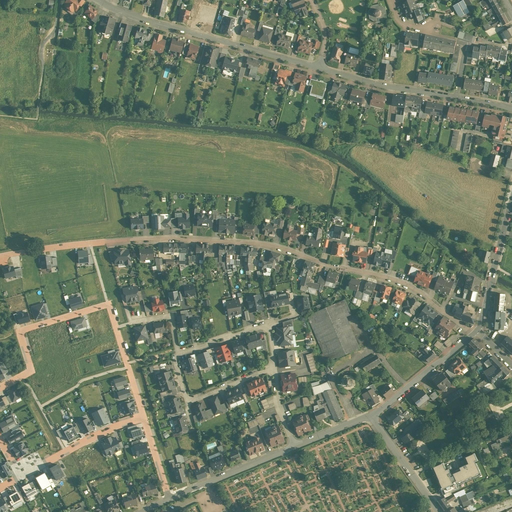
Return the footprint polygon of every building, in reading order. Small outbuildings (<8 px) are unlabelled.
[(77,0),(67,0),(65,3),(65,7),(68,9),(72,12),(75,11),(76,11),(77,11),(79,9),(79,8),(78,7),(79,5),(81,6),(84,2),(81,0),(77,0),(78,0),(77,0)] [(411,0),(403,3),(402,4),(403,6),(401,7),(401,8),(402,10),(404,9),(415,5),(413,0),(411,0)] [(463,0),(463,1),(453,6),(460,18),(461,18),(462,21),(468,18),(466,15),(479,7),(477,4),(475,0),(463,0)] [(496,0),(484,0),(481,2),(480,4),(482,6),(485,11),(487,10),(498,4),(499,4),(496,0)] [(166,6),(157,3),(154,15),(164,18),(166,6)] [(305,4),(294,8),(297,14),(300,13),(307,10),(305,4)] [(380,4),(372,6),(368,12),(370,19),(376,23),(383,22),(387,16),(386,8),(380,4)] [(498,4),(487,10),(489,13),(494,10),(496,13),(498,17),(504,14),(499,4),(498,4)] [(415,5),(404,9),(405,11),(404,12),(406,15),(409,17),(408,18),(410,19),(411,18),(411,19),(416,18),(422,15),(420,10),(417,11),(415,5)] [(90,6),(87,10),(86,10),(85,11),(85,12),(85,13),(92,19),(97,13),(98,12),(90,6)] [(183,10),(179,9),(178,13),(180,14),(178,22),(187,24),(190,12),(183,10)] [(97,13),(92,19),(91,20),(96,24),(100,15),(97,13)] [(504,14),(498,17),(499,19),(492,23),(491,24),(492,26),(493,27),(497,25),(498,27),(503,25),(503,26),(509,23),(504,14)] [(422,15),(416,18),(419,24),(425,20),(423,15),(422,15)] [(110,18),(107,18),(103,17),(102,18),(101,22),(100,23),(100,25),(100,26),(99,31),(99,32),(110,35),(111,35),(111,34),(115,21),(114,20),(111,19),(110,18)] [(235,19),(227,17),(226,22),(225,25),(233,27),(235,19)] [(491,21),(483,25),(486,31),(489,29),(487,26),(489,25),(490,27),(492,26),(491,24),(492,23),(491,21)] [(244,22),(243,26),(241,35),(252,38),(254,30),(248,28),(249,24),(244,22)] [(131,27),(122,24),(120,31),(118,39),(127,42),(131,27)] [(224,28),(223,34),(224,34),(229,36),(230,36),(233,27),(225,25),(224,28)] [(511,27),(506,31),(501,34),(506,42),(511,39),(511,41),(511,27)] [(141,28),(139,28),(138,28),(135,38),(139,39),(138,42),(143,43),(144,40),(146,34),(145,33),(145,32),(144,31),(142,30),(142,29),(141,29),(141,28)] [(268,30),(262,28),(259,40),(270,43),(273,31),(269,29),(268,30)] [(375,34),(366,32),(363,51),(372,52),(375,34)] [(291,42),(292,42),(294,35),(287,33),(286,36),(292,38),(291,42)] [(419,35),(407,33),(405,44),(417,46),(419,35)] [(286,36),(280,34),(277,45),(283,47),(286,36)] [(476,37),(465,34),(463,39),(474,43),(476,37)] [(152,49),(158,51),(159,52),(161,53),(162,52),(165,41),(161,40),(162,36),(156,35),(154,41),(152,49)] [(286,36),(283,47),(289,48),(291,42),(292,38),(286,36)] [(440,39),(426,36),(425,41),(423,46),(423,47),(437,50),(440,39)] [(176,40),(172,39),(169,50),(172,50),(173,53),(175,57),(179,58),(180,54),(183,46),(184,42),(179,41),(176,40)] [(456,42),(440,39),(437,50),(454,54),(455,46),(456,42)] [(307,42),(301,40),(298,51),(304,53),(307,42)] [(313,44),(307,42),(304,53),(310,54),(313,44)] [(192,45),(191,44),(190,45),(189,48),(187,56),(187,58),(187,57),(195,59),(196,54),(197,53),(198,52),(197,51),(198,47),(193,46),(192,45)] [(337,44),(336,44),(335,47),(334,47),(332,57),(340,60),(343,50),(342,49),(343,46),(342,45),(337,44)] [(488,48),(481,46),(481,48),(479,57),(480,57),(486,58),(487,57),(486,57),(488,48)] [(495,47),(488,46),(488,48),(486,57),(487,57),(493,58),(495,47)] [(207,47),(202,64),(214,67),(216,59),(219,50),(207,47)] [(359,53),(362,54),(363,51),(350,47),(349,52),(349,53),(358,56),(359,53)] [(481,48),(474,47),(473,54),(473,57),(472,58),(479,59),(480,57),(479,57),(481,48)] [(502,49),(495,47),(493,58),(499,59),(501,50),(502,49)] [(501,50),(499,59),(499,61),(505,62),(506,62),(507,56),(508,51),(501,50)] [(349,53),(348,53),(347,58),(345,64),(356,67),(358,61),(359,56),(358,56),(349,53)] [(261,62),(247,57),(246,63),(249,64),(252,65),(250,69),(249,74),(256,76),(258,67),(259,67),(261,62)] [(223,66),(222,69),(223,70),(234,73),(235,72),(236,68),(237,68),(238,65),(237,64),(238,61),(234,60),(233,59),(231,58),(229,59),(226,58),(225,58),(223,66)] [(371,65),(366,64),(365,66),(363,74),(373,76),(374,72),(372,72),(373,69),(370,68),(371,65)] [(385,65),(382,64),(380,80),(390,81),(392,66),(389,65),(385,65)] [(285,72),(280,70),(279,72),(279,74),(278,75),(277,76),(278,78),(276,84),(277,84),(284,86),(285,84),(287,76),(288,73),(287,72),(286,71),(285,72)] [(428,75),(420,73),(418,82),(418,83),(418,82),(427,84),(427,82),(428,75)] [(302,76),(300,75),(299,76),(296,75),(295,78),(293,84),(294,84),(298,85),(297,90),(302,92),(304,86),(305,85),(306,84),(305,82),(306,78),(302,77),(302,76)] [(317,87),(313,86),(312,86),(310,94),(317,96),(317,98),(323,99),(323,98),(327,84),(319,81),(317,87)] [(347,86),(335,83),(334,86),(332,92),(335,93),(333,99),(335,99),(335,100),(337,100),(339,100),(340,94),(344,95),(347,86)] [(499,87),(490,85),(489,92),(489,94),(497,96),(498,96),(499,87)] [(366,93),(353,89),(350,100),(362,103),(363,104),(364,98),(366,93)] [(383,98),(378,97),(378,96),(376,95),(375,96),(373,95),(372,100),(371,105),(383,108),(385,102),(385,101),(387,101),(387,99),(386,97),(384,97),(383,98)] [(406,97),(394,96),(393,105),(398,105),(398,106),(404,107),(405,107),(405,106),(406,97)] [(415,97),(407,96),(406,97),(405,106),(412,107),(414,107),(415,97)] [(422,98),(415,97),(414,107),(412,107),(411,113),(412,113),(412,111),(420,113),(421,109),(422,98)] [(426,110),(426,113),(427,114),(433,115),(436,104),(428,102),(426,110)] [(443,105),(436,104),(433,115),(440,116),(441,116),(442,113),(443,105)] [(456,108),(450,107),(449,109),(448,116),(447,119),(447,120),(447,119),(452,121),(453,121),(453,120),(456,108)] [(462,109),(456,108),(453,120),(458,122),(459,122),(459,121),(462,109)] [(467,110),(462,109),(459,121),(464,122),(464,123),(465,123),(465,122),(468,110),(467,110)] [(473,111),(468,110),(467,110),(468,110),(465,122),(470,123),(470,124),(471,124),(471,123),(473,111)] [(479,112),(473,111),(471,123),(476,124),(476,125),(478,120),(479,114),(479,112)] [(401,115),(396,115),(396,122),(403,123),(404,114),(401,114),(401,115)] [(491,116),(485,115),(483,122),(482,127),(484,127),(487,128),(489,128),(489,127),(491,128),(491,126),(493,126),(491,135),(492,135),(492,136),(494,136),(503,138),(503,139),(504,139),(509,118),(502,116),(502,117),(497,116),(495,116),(491,115),(491,116)] [(460,132),(454,131),(450,148),(456,149),(460,132)] [(472,135),(466,134),(463,151),(469,153),(472,135)] [(500,156),(492,154),(489,166),(497,168),(500,156)] [(157,214),(151,215),(152,218),(152,229),(153,229),(163,228),(163,227),(163,221),(163,216),(157,217),(157,214)] [(188,214),(183,215),(184,218),(178,218),(178,227),(179,228),(180,228),(180,229),(184,229),(184,228),(189,228),(188,214)] [(198,214),(198,218),(197,226),(204,227),(205,215),(198,214)] [(212,215),(205,215),(204,227),(212,227),(212,219),(212,215)] [(142,220),(131,220),(131,229),(135,228),(135,229),(139,229),(139,228),(143,228),(143,223),(142,220)] [(220,220),(219,220),(219,225),(219,232),(218,232),(218,233),(219,233),(226,233),(227,220),(220,220)] [(234,221),(227,220),(226,233),(233,234),(234,226),(234,221)] [(277,225),(265,222),(264,225),(263,226),(262,228),(263,229),(262,234),(268,236),(268,234),(270,234),(275,235),(277,228),(277,225)] [(251,225),(244,224),(243,234),(246,234),(247,235),(251,236),(252,235),(254,235),(254,234),(255,226),(254,226),(251,226),(251,225)] [(342,227),(335,226),(333,237),(340,239),(342,227)] [(305,228),(298,227),(297,232),(297,234),(304,235),(304,233),(305,228)] [(292,230),(287,229),(287,230),(286,229),(284,238),(288,239),(288,240),(292,240),(296,240),(297,234),(297,232),(292,231),(292,230)] [(308,236),(307,243),(306,244),(310,245),(310,246),(313,247),(313,246),(317,247),(318,243),(319,243),(322,233),(321,232),(320,231),(317,230),(316,231),(315,231),(315,232),(314,231),(314,234),(315,234),(314,237),(308,236)] [(171,244),(163,244),(163,252),(171,252),(171,244)] [(179,244),(171,244),(171,252),(179,253),(179,244)] [(187,244),(179,244),(179,253),(187,253),(187,244)] [(204,245),(196,244),(196,253),(200,253),(200,260),(203,260),(204,245)] [(346,246),(333,244),(331,257),(344,259),(344,257),(345,249),(346,246)] [(212,245),(204,245),(203,260),(207,261),(207,253),(212,253),(212,245)] [(227,247),(219,246),(218,254),(220,254),(223,254),(223,257),(222,262),(226,263),(226,262),(227,247)] [(235,247),(227,247),(226,262),(226,263),(229,263),(230,259),(230,255),(234,255),(235,247)] [(249,248),(241,247),(240,255),(245,256),(244,264),(248,264),(249,248)] [(362,248),(356,247),(355,253),(354,253),(353,254),(353,256),(354,257),(353,261),(355,261),(356,262),(357,263),(358,262),(366,263),(367,257),(367,253),(361,252),(362,248)] [(257,248),(249,248),(248,264),(251,264),(252,256),(256,256),(257,248)] [(153,249),(139,249),(139,254),(138,255),(137,256),(137,258),(139,260),(140,259),(153,259),(153,250),(153,249)] [(124,250),(115,251),(114,251),(115,260),(115,264),(118,264),(125,263),(125,265),(131,265),(130,258),(129,258),(128,250),(125,250),(124,250)] [(87,251),(78,252),(79,263),(88,262),(88,255),(87,251)] [(377,251),(376,256),(374,265),(381,267),(385,253),(377,251)] [(482,262),(488,263),(491,253),(483,251),(481,262),(482,262)] [(273,263),(272,268),(275,269),(276,265),(277,263),(278,264),(279,260),(280,255),(280,254),(276,253),(273,263)] [(392,255),(385,253),(381,267),(389,268),(391,259),(392,255)] [(50,257),(41,258),(43,269),(51,268),(51,267),(50,257)] [(52,257),(50,257),(51,267),(58,266),(57,257),(52,258),(52,257)] [(306,261),(306,264),(304,263),(303,267),(305,267),(304,271),(305,271),(303,277),(307,278),(311,262),(306,261)] [(311,262),(307,278),(311,279),(312,273),(313,273),(314,269),(316,270),(316,268),(315,268),(316,264),(311,262)] [(6,269),(3,270),(6,279),(15,276),(14,270),(13,267),(10,268),(9,267),(6,268),(6,269)] [(14,270),(15,276),(16,278),(22,277),(21,268),(14,270)] [(419,271),(416,278),(414,282),(415,282),(415,283),(417,284),(418,283),(421,285),(426,274),(419,271)] [(338,275),(329,272),(326,281),(336,283),(336,281),(338,275)] [(426,274),(421,285),(424,286),(425,287),(426,287),(427,287),(428,287),(431,280),(432,276),(426,274)] [(465,289),(478,293),(479,290),(480,290),(481,288),(479,287),(481,282),(475,277),(468,276),(465,289)] [(440,277),(438,282),(437,284),(436,284),(435,287),(435,290),(442,292),(447,280),(440,277)] [(320,285),(310,282),(311,279),(307,278),(304,286),(306,287),(309,287),(318,290),(320,285)] [(356,280),(351,279),(349,286),(358,289),(361,281),(356,280)] [(447,280),(442,292),(448,295),(449,293),(450,293),(451,290),(451,288),(453,283),(447,280)] [(376,284),(367,281),(363,293),(364,293),(372,296),(374,291),(376,284)] [(193,285),(186,286),(185,282),(183,283),(184,286),(183,286),(184,289),(185,296),(186,297),(190,297),(189,295),(195,294),(193,285)] [(391,288),(383,286),(380,293),(379,297),(384,299),(385,297),(386,297),(388,298),(391,288)] [(136,287),(130,288),(133,302),(139,301),(139,300),(137,292),(136,287)] [(130,288),(123,289),(124,294),(124,296),(125,296),(127,303),(133,302),(130,288)] [(463,298),(476,302),(478,293),(465,289),(463,298)] [(403,293),(398,291),(393,301),(398,303),(401,304),(403,302),(403,301),(404,300),(403,299),(406,294),(403,293)] [(287,294),(277,295),(279,306),(289,304),(288,299),(287,294)] [(495,303),(504,303),(505,295),(496,294),(495,303)] [(169,297),(168,297),(170,306),(180,305),(179,301),(178,295),(169,297)] [(270,297),(271,301),(272,307),(279,306),(277,295),(270,297)] [(256,296),(254,296),(253,296),(251,297),(252,302),(248,302),(249,308),(253,307),(254,312),(259,310),(258,306),(262,305),(260,300),(257,300),(256,296)] [(80,297),(69,301),(70,304),(71,309),(83,306),(80,297)] [(307,298),(298,299),(298,302),(297,302),(298,307),(299,307),(299,310),(301,309),(309,308),(307,298)] [(158,299),(153,301),(153,303),(152,303),(153,311),(157,310),(157,311),(161,310),(162,310),(161,309),(164,309),(163,304),(162,301),(159,302),(158,299)] [(345,300),(308,316),(323,353),(321,354),(325,364),(360,349),(346,316),(351,314),(345,300)] [(414,300),(413,302),(412,301),(410,303),(406,309),(412,313),(414,313),(417,309),(418,309),(418,308),(418,307),(420,304),(414,300)] [(239,301),(232,302),(235,314),(241,313),(240,304),(239,301)] [(226,303),(226,306),(228,316),(235,314),(232,302),(226,303)] [(496,312),(504,312),(504,303),(495,303),(495,311),(496,312)] [(46,313),(43,304),(32,307),(36,320),(47,316),(46,313)] [(152,304),(144,306),(145,313),(153,311),(152,304)] [(465,317),(475,320),(476,315),(467,312),(468,307),(463,305),(462,309),(461,313),(466,315),(465,317)] [(421,314),(418,319),(423,323),(432,310),(427,306),(421,314)] [(462,320),(474,324),(475,320),(465,317),(466,315),(461,313),(462,309),(455,307),(454,311),(455,312),(456,313),(455,315),(458,318),(462,319),(462,320)] [(432,310),(423,323),(428,327),(432,322),(438,314),(432,310)] [(495,331),(504,331),(505,312),(504,312),(496,312),(495,331)] [(17,315),(17,316),(19,322),(19,324),(30,321),(27,313),(17,315)] [(181,316),(177,317),(178,321),(177,321),(178,324),(179,328),(187,327),(185,317),(185,315),(181,316)] [(192,318),(191,318),(192,324),(194,330),(201,328),(199,317),(196,318),(196,317),(192,318)] [(444,317),(439,324),(438,326),(437,326),(435,328),(436,329),(435,330),(446,338),(447,337),(448,337),(449,335),(449,334),(451,332),(451,331),(455,325),(451,322),(450,323),(448,322),(448,321),(448,320),(444,317)] [(87,326),(84,318),(71,322),(73,330),(87,326)] [(163,323),(153,324),(154,333),(155,334),(159,333),(164,332),(163,323)] [(137,341),(143,339),(147,339),(147,338),(147,336),(144,326),(141,327),(141,326),(137,327),(137,328),(134,329),(137,341)] [(283,327),(276,328),(277,334),(275,334),(276,338),(291,335),(291,331),(289,331),(288,327),(283,327)] [(259,334),(252,336),(256,347),(261,345),(262,345),(261,341),(259,334)] [(291,335),(276,338),(276,341),(278,341),(279,346),(284,345),(291,345),(291,344),(290,340),(292,340),(291,335)] [(252,336),(245,338),(248,346),(249,349),(250,349),(256,347),(252,336)] [(511,340),(507,336),(501,343),(511,353),(511,340)] [(484,348),(474,338),(469,344),(475,349),(471,353),(475,357),(478,354),(481,350),(483,348),(484,348)] [(448,339),(444,343),(448,347),(452,344),(448,339)] [(239,340),(231,343),(234,350),(235,353),(243,351),(242,350),(239,342),(239,340)] [(438,341),(434,345),(439,349),(442,344),(438,341)] [(219,348),(216,349),(217,353),(217,354),(218,358),(219,358),(220,363),(230,359),(231,359),(229,355),(226,345),(219,348)] [(212,349),(206,350),(207,352),(208,352),(210,358),(211,357),(211,358),(214,357),(214,355),(212,349)] [(291,350),(289,351),(288,352),(278,353),(278,357),(278,358),(279,359),(280,359),(280,361),(279,361),(279,363),(280,367),(290,366),(291,367),(293,366),(294,365),(296,365),(294,351),(292,351),(291,350)] [(424,357),(426,359),(429,363),(437,357),(432,350),(429,352),(426,355),(424,357)] [(486,355),(481,350),(478,354),(483,359),(486,355)] [(207,352),(199,355),(202,365),(203,364),(204,368),(210,366),(209,362),(213,361),(211,358),(211,357),(210,358),(208,352),(207,352)] [(109,355),(102,357),(103,361),(105,361),(107,366),(120,362),(119,358),(118,359),(118,357),(118,356),(117,353),(116,354),(109,356),(109,355)] [(312,353),(306,355),(310,367),(315,365),(312,353)] [(376,355),(361,365),(366,372),(381,362),(376,355)] [(484,363),(487,367),(492,364),(497,360),(493,357),(484,363)] [(191,358),(183,361),(184,361),(186,368),(187,373),(196,370),(194,363),(193,358),(191,358)] [(459,359),(457,361),(455,361),(452,363),(452,365),(450,366),(451,367),(456,374),(459,371),(459,372),(466,367),(461,362),(462,360),(461,359),(459,359)] [(503,366),(497,360),(492,364),(494,366),(498,371),(503,366)] [(158,364),(152,366),(154,372),(155,375),(161,373),(158,364)] [(329,365),(324,368),(327,373),(332,370),(329,365)] [(366,372),(361,365),(357,367),(362,374),(366,372)] [(503,366),(498,371),(495,373),(494,373),(491,375),(488,377),(487,377),(488,378),(491,382),(493,384),(498,379),(499,380),(503,376),(505,378),(510,373),(503,366)] [(456,374),(451,367),(445,371),(451,378),(456,374)] [(466,367),(459,372),(462,375),(468,370),(466,367)] [(170,372),(158,376),(159,380),(160,380),(162,385),(161,387),(162,391),(175,387),(173,381),(174,381),(173,381),(172,378),(173,378),(172,378),(170,372)] [(451,383),(442,373),(439,376),(438,375),(436,376),(436,377),(437,377),(433,380),(442,391),(451,383)] [(295,374),(290,374),(289,376),(287,376),(286,375),(281,376),(282,386),(281,387),(282,389),(283,390),(283,392),(286,391),(293,390),(297,390),(296,388),(297,387),(297,385),(296,384),(295,374)] [(127,384),(125,377),(114,380),(116,387),(122,385),(127,384)] [(255,381),(253,382),(253,381),(252,382),(247,384),(252,397),(256,395),(256,393),(261,392),(262,392),(266,391),(261,378),(255,381),(255,380),(255,381)] [(485,380),(477,385),(479,390),(491,382),(488,378),(485,380)] [(319,382),(313,384),(313,387),(312,387),(314,396),(318,394),(323,392),(320,385),(319,385),(319,382)] [(328,382),(320,385),(323,392),(323,393),(331,390),(332,389),(328,382)] [(491,382),(479,390),(484,396),(496,389),(493,384),(491,382)] [(390,388),(389,386),(381,392),(386,399),(394,392),(390,388)] [(9,396),(13,402),(20,398),(15,388),(7,392),(9,396)] [(238,388),(235,389),(235,390),(232,391),(236,402),(243,399),(238,388)] [(372,390),(363,395),(366,399),(368,398),(372,406),(379,402),(374,392),(372,389),(372,390)] [(129,390),(124,391),(119,393),(117,393),(119,399),(131,396),(129,390)] [(323,393),(326,400),(328,405),(332,415),(335,421),(343,417),(331,390),(323,393)] [(423,390),(413,399),(419,406),(429,398),(423,390)] [(458,390),(443,400),(447,405),(461,395),(458,390)] [(232,391),(228,392),(225,393),(230,405),(236,402),(232,391)] [(323,392),(318,394),(320,400),(321,402),(326,400),(323,393),(323,392)] [(439,397),(435,392),(429,396),(433,401),(439,397)] [(6,396),(1,399),(5,405),(6,407),(10,404),(6,397),(6,396)] [(171,399),(167,400),(167,401),(169,407),(180,404),(178,397),(171,399)] [(216,397),(208,400),(212,408),(214,413),(218,412),(219,413),(222,412),(223,412),(220,405),(216,397)] [(310,397),(303,398),(304,407),(311,406),(310,397)] [(266,399),(260,401),(264,410),(270,407),(266,399)] [(133,405),(132,403),(129,403),(120,406),(122,412),(123,411),(124,415),(135,411),(134,409),(135,408),(134,405),(133,405)] [(201,403),(193,406),(196,414),(199,420),(203,418),(204,419),(207,418),(205,411),(201,403)] [(294,403),(288,405),(290,411),(296,408),(294,403)] [(180,404),(169,407),(171,414),(182,411),(180,404)] [(328,405),(323,407),(324,409),(328,417),(332,415),(328,405)] [(98,425),(98,426),(105,423),(105,424),(109,422),(104,413),(105,412),(103,408),(92,414),(95,420),(98,425)] [(314,413),(318,421),(328,417),(324,409),(319,411),(314,413)] [(399,410),(388,419),(393,425),(397,421),(398,423),(404,417),(405,417),(403,415),(399,410)] [(411,417),(406,412),(403,415),(405,417),(404,417),(407,420),(411,417)] [(261,415),(255,417),(256,419),(258,425),(258,426),(265,423),(261,415)] [(305,415),(293,421),(292,423),(293,425),(295,425),(296,428),(299,435),(303,434),(304,432),(306,431),(307,432),(311,430),(309,423),(308,423),(307,420),(308,418),(307,417),(306,416),(305,415)] [(13,417),(0,424),(0,425),(4,432),(17,425),(13,417)] [(179,418),(173,420),(175,426),(186,423),(184,417),(179,418)] [(87,418),(78,423),(82,430),(84,434),(93,430),(87,418)] [(256,419),(248,423),(250,428),(258,425),(256,419)] [(421,422),(414,427),(416,430),(423,425),(421,422)] [(186,423),(175,426),(177,433),(182,432),(188,430),(186,423)] [(77,434),(74,427),(73,425),(62,431),(64,435),(65,438),(67,437),(69,441),(79,436),(77,434)] [(278,427),(265,432),(266,433),(265,435),(266,436),(267,437),(268,439),(271,447),(276,445),(276,443),(278,442),(280,443),(284,441),(281,434),(280,432),(281,430),(280,429),(279,428),(278,427)] [(60,438),(64,435),(62,431),(60,428),(56,431),(60,438)] [(137,429),(131,431),(133,439),(143,436),(140,428),(137,429)] [(511,429),(495,437),(497,442),(491,445),(493,451),(504,446),(503,444),(509,441),(511,445),(511,444),(511,440),(511,439),(511,438),(511,429)] [(24,436),(20,430),(13,435),(7,438),(10,444),(24,436)] [(413,432),(402,439),(405,444),(416,437),(413,432)] [(111,440),(110,437),(105,440),(106,442),(102,444),(104,450),(107,455),(107,456),(121,450),(121,449),(118,443),(116,438),(111,440)] [(255,439),(255,440),(252,441),(252,439),(252,441),(250,442),(249,441),(246,442),(246,444),(247,448),(250,455),(255,453),(256,453),(258,452),(264,450),(259,439),(258,438),(255,439)] [(208,450),(217,446),(215,441),(206,445),(208,450)] [(141,444),(134,446),(138,457),(148,453),(145,443),(141,444)] [(23,444),(15,448),(14,449),(15,452),(14,452),(16,456),(17,455),(18,457),(28,452),(23,444)] [(239,455),(237,449),(236,449),(228,453),(232,462),(232,461),(236,459),(237,460),(241,458),(239,455)] [(453,473),(453,474),(459,486),(459,485),(461,484),(460,484),(460,482),(462,481),(463,483),(466,482),(466,480),(473,477),(473,479),(479,476),(478,476),(477,474),(480,473),(480,474),(481,473),(476,463),(475,464),(475,462),(478,461),(475,453),(467,457),(468,457),(468,458),(466,460),(466,459),(465,460),(467,463),(467,465),(460,468),(461,470),(454,473),(453,473)] [(221,455),(209,460),(212,467),(213,470),(225,465),(221,456),(221,455)] [(447,470),(443,463),(434,467),(434,468),(435,470),(434,471),(433,471),(435,476),(437,475),(440,482),(438,483),(440,488),(441,487),(442,487),(443,489),(443,490),(444,490),(445,494),(446,494),(451,492),(458,489),(459,486),(453,474),(451,475),(449,469),(447,470)] [(0,466),(0,472),(2,477),(3,478),(11,474),(7,468),(5,464),(0,466)] [(53,476),(56,480),(64,476),(61,471),(61,472),(59,469),(60,468),(58,465),(50,469),(53,476)] [(176,477),(184,475),(182,468),(176,470),(174,470),(176,477)] [(197,470),(194,471),(198,480),(207,476),(203,468),(201,469),(197,470)] [(44,473),(36,478),(42,490),(51,485),(48,480),(44,473)] [(184,475),(176,477),(178,484),(186,481),(184,475)] [(29,484),(32,490),(34,488),(35,491),(38,489),(34,481),(29,484)] [(29,484),(22,488),(28,498),(30,496),(32,497),(34,496),(34,494),(37,493),(35,491),(34,488),(32,490),(29,484)] [(154,484),(141,488),(142,492),(144,497),(157,493),(154,484)] [(473,491),(466,494),(469,500),(473,498),(475,497),(473,491)] [(12,501),(9,502),(11,504),(12,506),(22,500),(17,492),(9,496),(12,501)] [(135,494),(122,498),(125,507),(133,504),(133,505),(137,504),(135,494)] [(454,494),(446,499),(449,503),(456,498),(454,494)] [(466,494),(460,497),(462,503),(469,500),(466,494)] [(6,503),(8,506),(11,504),(9,502),(12,501),(9,496),(9,495),(3,498),(6,503)] [(113,497),(112,496),(107,499),(109,502),(104,504),(104,505),(104,506),(105,509),(107,509),(108,511),(116,511),(119,511),(119,509),(117,504),(113,497)] [(446,499),(445,498),(444,498),(438,501),(444,511),(445,510),(451,506),(449,503),(446,499)] [(469,500),(462,503),(465,508),(469,507),(468,506),(471,505),(469,500)]
